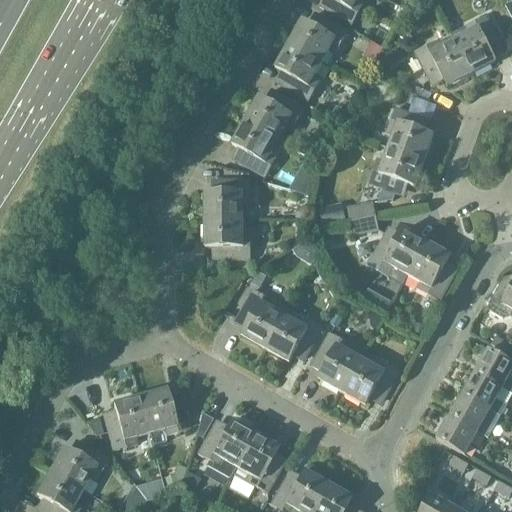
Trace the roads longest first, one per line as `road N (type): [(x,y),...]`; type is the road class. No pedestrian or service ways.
road 1 (residential): [(166,344),(166,229),(176,191),(285,0)]
road 2 (residential): [(373,458),(485,266),(511,252)]
road 3 (residential): [(0,511),(76,374),(166,344)]
road 4 (residential): [(373,458),(166,344)]
road 5 (trunk): [(0,151),(86,0)]
road 6 (residential): [(511,106),(496,102),(478,114),(459,160),(463,188),(481,202)]
